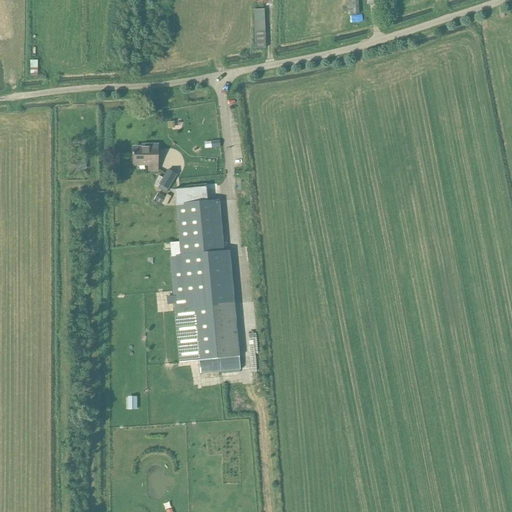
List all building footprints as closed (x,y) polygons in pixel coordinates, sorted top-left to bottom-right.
[(358,15),(358,0),(346,0),(347,16),(358,15)] [(266,49),(264,9),(253,10),(255,49),(266,49)] [(223,147),(222,140),(206,140),(206,148),(223,147)] [(149,164),(149,171),(158,171),(157,146),(146,146),(146,149),(134,149),(134,155),(131,155),(131,162),(134,162),(134,165),(149,164)] [(208,177),(218,175),(216,165),(207,166),(208,177)] [(165,196),(177,175),(168,169),(163,178),(159,176),(156,181),(155,186),(158,188),(157,188),(160,189),(154,200),(166,207),(170,199),(165,196)] [(199,362),(200,374),(240,370),(239,358),(230,251),(223,252),(217,184),(206,184),(185,186),(174,188),(180,242),(170,243),(171,256),(170,256),(179,363),(199,362)]
